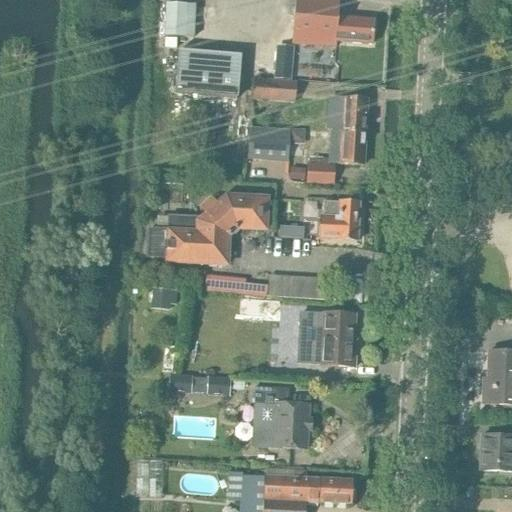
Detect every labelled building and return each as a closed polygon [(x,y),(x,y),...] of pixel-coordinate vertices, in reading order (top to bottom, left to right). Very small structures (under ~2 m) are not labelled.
[(337,17),(338,0),(337,0),(295,0),(292,44),(335,47),(336,42),(337,17)] [(166,4),(164,37),(184,38),(186,6),(166,4)] [(337,17),(336,42),(372,44),(373,20),(337,17)] [(240,57),(178,51),(174,94),(237,99),(240,57)] [(295,83),(253,80),(252,101),(294,104),(295,83)] [(329,99),(327,132),(330,132),(342,133),(364,134),(366,101),(344,100),(329,99)] [(287,163),(289,131),(249,128),(247,161),(287,163)] [(330,132),(328,164),(340,165),(362,166),(364,134),(342,133),(330,132)] [(306,181),(305,184),(333,186),(335,166),(307,164),(307,169),(289,168),(289,180),(306,181)] [(148,231),(146,257),(166,259),(166,262),(226,266),(228,239),(237,233),(237,229),(264,230),(265,200),(225,198),(215,206),(210,200),(201,209),(205,214),(199,220),(169,218),(168,232),(148,231)] [(339,205),(322,204),(322,218),(319,218),(318,240),(335,240),(335,242),(356,243),(358,204),(339,203),(339,205)] [(200,291),(265,298),(267,286),(201,279),(200,291)] [(300,315),(297,364),(319,365),(319,366),(354,368),(355,349),(352,348),(353,338),(355,316),(322,314),(321,316),(300,315)] [(511,352),(487,351),(487,387),(482,387),(482,405),(511,405),(511,352)] [(169,377),(168,391),(191,393),(191,379),(169,377)] [(191,379),(191,393),(206,394),(207,380),(191,379)] [(207,380),(206,394),(229,395),(230,381),(207,380)] [(288,390),(254,388),(251,447),(306,450),(308,407),(287,405),(288,390)] [(511,437),(480,437),(478,471),(511,472),(511,437)] [(150,449),(134,447),(133,455),(149,457),(150,449)] [(133,466),(131,497),(145,498),(160,499),(162,467),(162,464),(147,463),(133,462),(133,466)] [(264,478),(261,511),(304,511),(305,504),(350,506),(351,481),(306,479),(306,473),(264,470),(264,478)] [(261,511),(264,478),(242,477),(241,474),(230,473),(228,500),(240,501),(239,511),(261,511)]
